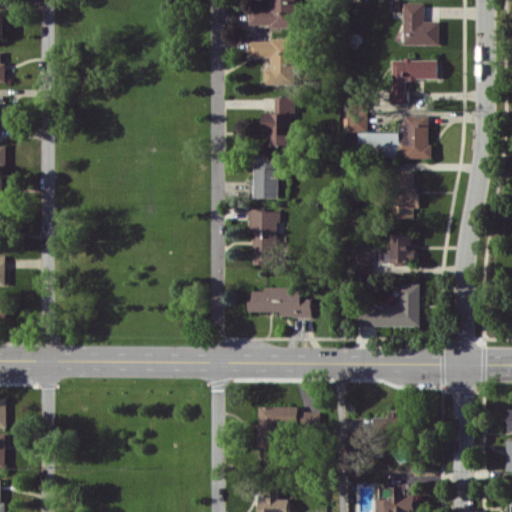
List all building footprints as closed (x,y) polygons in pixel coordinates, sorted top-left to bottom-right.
[(250,25),(297,25),(296,0),(271,0),(272,8),(251,8),(250,25)] [(440,44),(440,21),(425,20),(425,2),(405,2),(404,43),(440,44)] [(272,56),(272,68),(265,68),(265,83),(294,83),(295,39),(250,39),(250,55),(272,56)] [(439,58),(393,59),(394,103),(409,103),(408,78),(439,78),(439,58)] [(369,111),(363,110),(364,90),(350,90),(348,130),(368,131),(369,111)] [(297,96),(276,96),(276,111),(264,111),(264,132),(271,132),(271,144),(291,144),(292,111),(296,111),(297,96)] [(431,115),(406,115),(406,122),(401,122),(401,132),(361,131),(361,155),(431,155),(431,115)] [(251,197),(281,197),(281,159),(270,159),(270,154),(257,154),(257,178),(252,178),(251,197)] [(395,216),(415,217),(415,206),(417,206),(418,172),(396,171),(395,216)] [(253,263),(280,262),(278,208),(251,209),(253,263)] [(392,252),(385,251),(385,261),(418,262),(418,248),(412,248),(413,233),(392,232),(392,252)] [(421,325),(421,283),(401,283),(401,305),(360,305),(359,324),(421,325)] [(313,297),(302,297),(302,285),(265,285),(265,289),(250,289),(250,310),(281,310),(281,315),(313,316),(313,297)] [(8,397),(0,397),(0,426),(7,427),(8,397)] [(259,446),(281,446),(281,426),(299,427),(299,406),(259,405),(259,446)] [(391,416),(379,416),(378,427),(408,428),(408,410),(391,409),(391,416)] [(321,410),(302,411),(302,427),(321,426),(321,410)] [(417,511),(417,494),(395,495),(395,486),(378,487),(378,511),(417,511)] [(260,511),(290,511),(290,498),(280,498),(280,488),(267,489),(267,497),(260,497),(260,511)]
